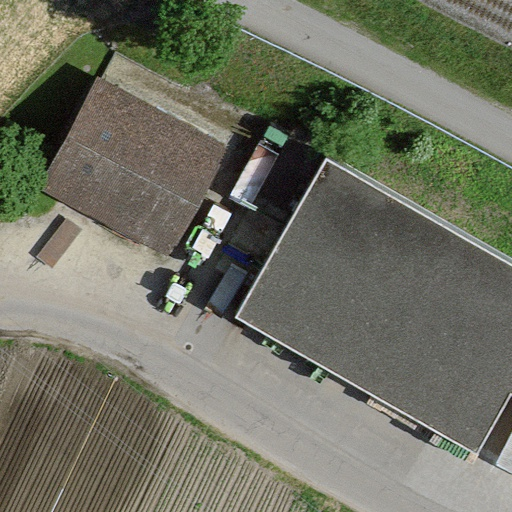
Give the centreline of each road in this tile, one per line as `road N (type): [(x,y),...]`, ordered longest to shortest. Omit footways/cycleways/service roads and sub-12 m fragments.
road 1 (track): [(0,311),(115,328),(413,511)]
road 2 (unclassified): [(511,146),(245,0)]
